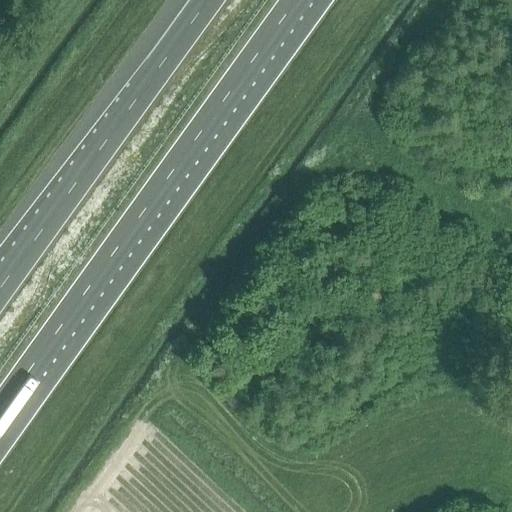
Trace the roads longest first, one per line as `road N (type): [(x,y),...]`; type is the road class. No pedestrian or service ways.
road 1 (motorway): [(28,370),(296,0)]
road 2 (motorway): [(206,0),(0,289)]
